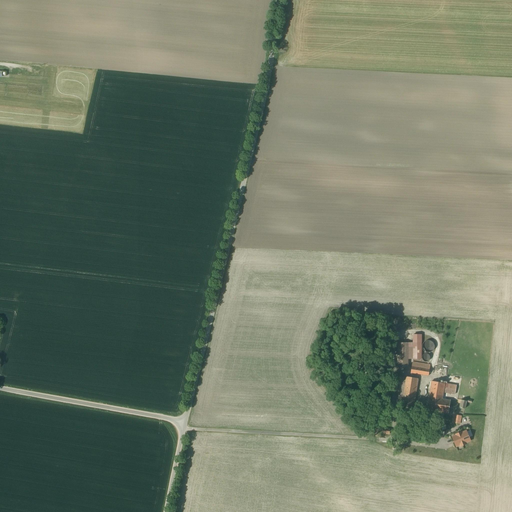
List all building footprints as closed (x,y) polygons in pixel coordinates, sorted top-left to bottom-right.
[(429,341),(427,341),(426,341),(424,343),(423,344),(422,345),(422,347),(423,349),(424,351),(425,352),(427,352),(429,352),(430,352),(432,350),(433,348),(433,346),(433,344),(432,343),(431,342),(429,341)] [(421,359),(421,344),(397,344),(397,368),(408,368),(408,359),(421,359)] [(430,366),(413,362),(411,373),(428,377),(430,366)] [(417,379),(402,377),(397,406),(413,408),(417,379)] [(440,412),(442,399),(444,392),(455,394),(456,385),(432,381),(427,410),(440,412)] [(474,387),(460,384),(458,394),(460,395),(459,401),(461,401),(459,409),(465,410),(469,398),(471,398),(474,387)] [(442,399),(440,412),(452,414),(454,401),(442,399)] [(456,435),(452,437),(456,447),(460,445),(461,446),(466,444),(466,443),(470,441),(466,431),(462,433),(461,432),(456,435)]
